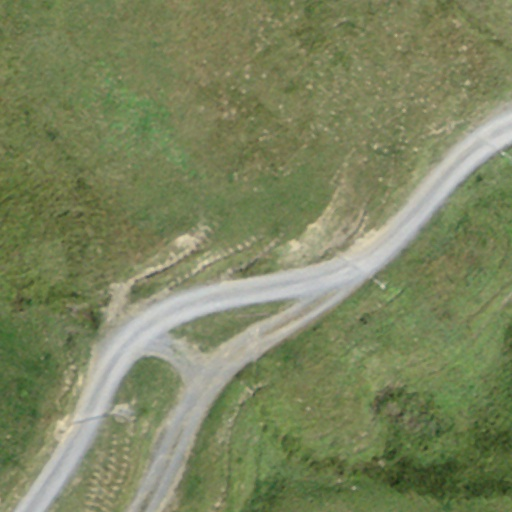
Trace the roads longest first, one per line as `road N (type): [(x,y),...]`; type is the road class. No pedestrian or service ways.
road 1 (track): [(511,128),(442,178),(353,263),(187,304),(149,324),(107,375),(30,511)]
road 2 (track): [(345,267),(348,281),(271,331),(206,345),(112,511)]
